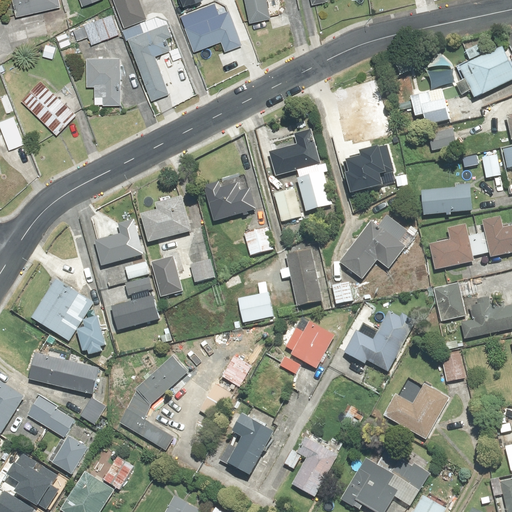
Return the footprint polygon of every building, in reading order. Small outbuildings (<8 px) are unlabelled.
[(59,0),(11,0),(15,18),(61,8),(59,0)] [(113,0),(124,28),(147,19),(140,0),(113,0)] [(244,0),(250,24),(271,20),(266,0),(244,0)] [(214,4),(181,17),(194,53),(221,43),(224,51),(241,45),(229,12),(219,16),(214,4)] [(113,14),(86,25),(93,45),(121,34),(113,14)] [(43,21),(22,27),(26,41),(47,36),(43,21)] [(84,25),(72,31),(78,45),(90,39),(84,25)] [(168,25),(129,39),(152,102),(170,96),(156,58),(171,52),(167,41),(173,39),(168,25)] [(70,33),(60,37),(66,49),(75,45),(70,33)] [(59,47),(47,44),(45,57),(56,60),(59,47)] [(511,70),(501,49),(461,68),(475,96),(511,77),(511,70)] [(121,105),(120,60),(87,61),(87,87),(95,86),(95,105),(121,105)] [(75,113),(40,80),(21,100),(56,133),(75,113)] [(398,112),(413,109),(415,117),(423,115),(425,125),(448,120),(442,91),(411,98),(412,103),(397,106),(398,112)] [(368,112),(336,119),(341,144),(382,135),(375,101),(366,103),(368,112)] [(18,118),(2,123),(12,150),(27,144),(18,118)] [(266,150),(274,176),(320,162),(310,129),(290,136),(292,143),(266,150)] [(429,135),(433,152),(456,147),(453,130),(429,135)] [(353,171),(349,172),(354,191),(389,183),(387,172),(396,170),(390,143),(364,149),(365,156),(350,159),(353,171)] [(511,148),(503,151),(507,169),(511,168),(511,148)] [(497,156),(482,159),(486,180),(501,177),(497,156)] [(323,174),(297,182),(306,211),(332,204),(323,174)] [(219,183),(204,187),(214,223),(256,212),(250,190),(240,193),(238,184),(221,189),(219,183)] [(456,189),(421,192),(423,216),(472,212),(470,185),(456,186),(456,189)] [(290,189),(272,194),(281,223),(299,218),(290,189)] [(191,232),(182,198),(155,205),(156,211),(140,215),(148,244),(191,232)] [(377,228),(370,222),(339,263),(362,281),(377,261),(389,270),(405,249),(399,244),(408,232),(386,216),(377,228)] [(468,237),(465,226),(447,230),(450,240),(429,245),(435,271),(474,263),(473,258),(489,254),(490,259),(511,253),(511,226),(503,229),(501,218),(482,222),(485,233),(468,237)] [(120,234),(94,241),(102,268),(144,256),(133,220),(118,225),(120,234)] [(267,229),(245,235),(250,257),(273,251),(267,229)] [(322,303),(311,250),(286,256),(297,308),(322,303)] [(173,258),(152,263),(161,299),(182,294),(173,258)] [(211,261),(191,266),(196,284),(216,278),(211,261)] [(146,263),(125,269),(129,280),(149,275),(146,263)] [(236,275),(224,280),(229,290),(240,285),(236,275)] [(57,278),(35,315),(71,337),(94,300),(57,278)] [(150,279),(125,285),(129,298),(153,291),(150,279)] [(349,283),(332,287),(336,305),(353,301),(349,283)] [(459,284),(434,290),(441,323),(466,317),(459,284)] [(269,293),(238,300),(244,325),(274,318),(269,293)] [(152,296),(112,308),(119,332),(159,321),(155,307),(152,296)] [(461,324),(464,340),(509,330),(511,336),(511,335),(511,306),(493,310),(491,298),(476,301),(477,306),(470,307),(473,321),(461,324)] [(372,340),(356,332),(343,354),(364,365),(366,361),(388,373),(416,322),(402,315),(400,318),(388,311),(372,340)] [(89,326),(80,329),(87,349),(90,349),(92,354),(104,350),(102,346),(110,343),(101,314),(86,319),(89,326)] [(335,336),(309,323),(304,332),(297,328),(286,349),(293,353),(291,356),(317,370),(335,336)] [(134,340),(125,343),(128,355),(137,352),(134,340)] [(284,366),(286,363),(270,354),(264,364),(280,372),(284,366)] [(178,355),(138,390),(139,391),(120,424),(170,452),(179,437),(149,419),(156,402),(191,371),(178,355)] [(465,379),(460,355),(442,358),(447,382),(465,379)] [(98,370),(36,356),(30,382),(92,396),(98,370)] [(0,435),(1,436),(24,397),(0,382),(0,435)] [(237,395),(218,385),(203,412),(221,422),(237,395)] [(413,406),(396,397),(384,417),(426,441),(450,399),(424,385),(413,406)] [(75,421),(38,398),(27,415),(64,439),(75,421)] [(81,418),(96,427),(107,407),(92,399),(81,418)] [(249,478),(273,434),(242,417),(233,432),(243,438),(236,449),(229,445),(219,462),(249,478)] [(315,499),(343,444),(332,439),(330,444),(312,435),(309,441),(305,439),(297,454),(307,459),(292,487),(315,499)] [(88,450),(69,437),(52,463),(71,475),(88,450)] [(378,466),(367,459),(340,500),(359,511),(363,507),(370,511),(385,511),(394,498),(410,508),(436,468),(394,441),(378,466)] [(21,481),(15,491),(46,511),(60,491),(51,485),(58,474),(23,451),(9,473),(21,481)] [(134,468),(117,458),(104,482),(120,491),(134,468)] [(101,511),(114,492),(85,473),(61,510),(63,511),(101,511)] [(511,511),(511,480),(500,483),(506,511),(511,511)] [(0,511),(32,511),(33,511),(4,493),(0,499),(0,511)] [(199,511),(200,510),(175,496),(166,511),(199,511)] [(445,511),(446,511),(423,498),(414,511),(445,511)] [(131,511),(133,508),(121,501),(114,511),(131,511)]
